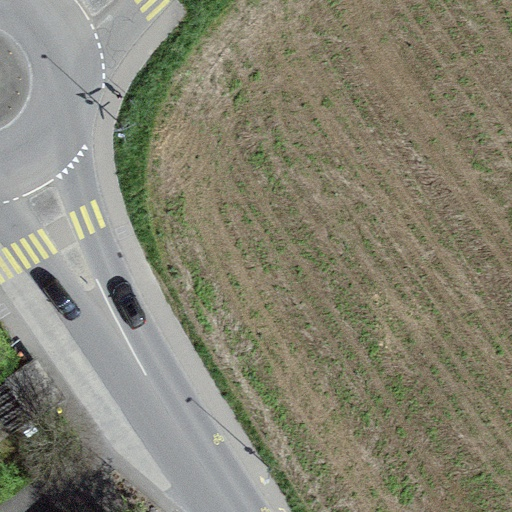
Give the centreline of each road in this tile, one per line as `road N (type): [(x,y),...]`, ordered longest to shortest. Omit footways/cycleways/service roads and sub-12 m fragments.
road 1 (primary): [(25,161),(144,382),(229,511)]
road 2 (primary): [(25,161),(62,116),(68,86),(49,30)]
